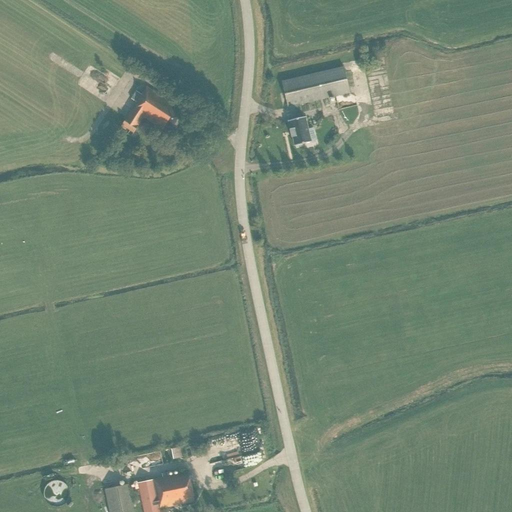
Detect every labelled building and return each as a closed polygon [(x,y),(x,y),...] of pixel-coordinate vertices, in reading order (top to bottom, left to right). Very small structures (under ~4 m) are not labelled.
[(310,142),(305,117),(303,117),(300,105),(350,94),(344,67),(282,81),(288,107),(289,107),(292,120),(288,121),(290,130),(289,130),(291,137),(292,137),(294,146),(295,146),(296,147),(302,146),(301,144),(310,142)] [(144,118),(170,135),(185,112),(146,87),(142,94),(136,91),(131,99),(136,103),(137,103),(133,110),(131,109),(119,129),(131,136),(144,118)] [(358,132),(363,156),(375,153),(370,129),(358,132)] [(184,444),(172,446),(174,457),(186,454),(184,444)] [(210,460),(214,471),(228,466),(226,459),(221,461),(220,457),(210,460)] [(138,483),(143,511),(159,511),(159,509),(194,501),(188,472),(153,480),(153,479),(138,483)] [(104,489),(109,511),(133,511),(128,484),(104,489)]
